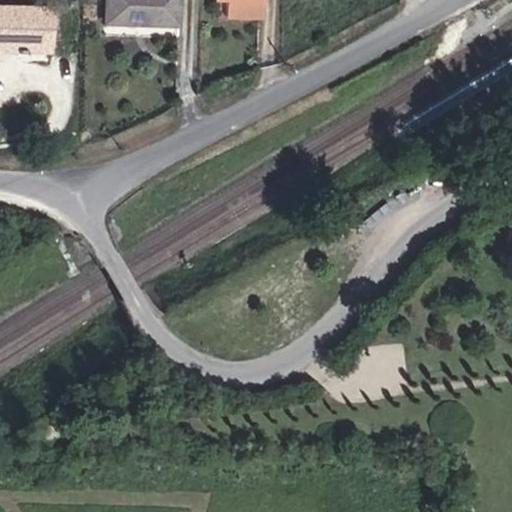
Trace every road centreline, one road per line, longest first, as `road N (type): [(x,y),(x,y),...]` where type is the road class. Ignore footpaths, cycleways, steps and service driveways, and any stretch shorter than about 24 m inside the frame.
road 1 (unclassified): [(511,189),(451,206),(291,361),(254,371),(219,366),(183,344),(155,313)]
road 2 (unclassified): [(458,0),(75,195)]
road 3 (unclassified): [(75,195),(155,313)]
